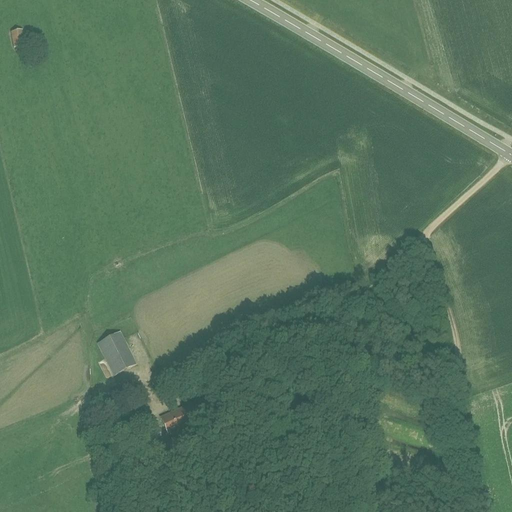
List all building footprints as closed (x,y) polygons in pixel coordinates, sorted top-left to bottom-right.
[(14,48),(25,47),(22,31),(11,33),(14,48)] [(114,377),(136,365),(119,333),(98,345),(114,377)] [(116,407),(134,399),(128,384),(109,392),(116,407)] [(168,437),(215,415),(207,397),(160,419),(168,437)] [(117,444),(151,430),(141,404),(106,419),(117,444)] [(194,445),(200,443),(195,430),(189,433),(194,445)] [(142,470),(154,464),(145,442),(131,448),(142,470)] [(189,478),(200,473),(191,455),(180,460),(189,478)] [(114,488),(127,484),(122,467),(110,471),(114,488)]
